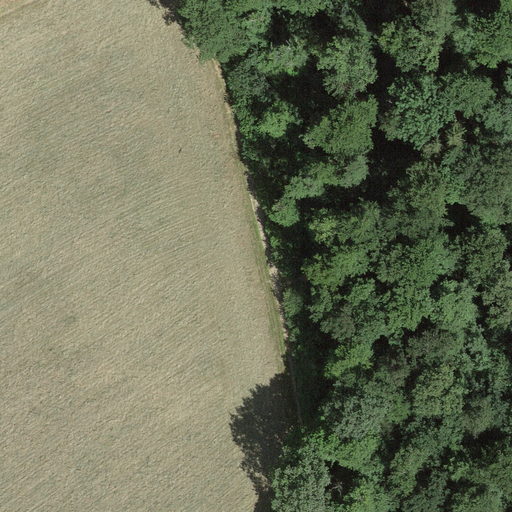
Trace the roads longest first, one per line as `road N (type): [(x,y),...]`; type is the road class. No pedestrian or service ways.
road 1 (track): [(313,511),(278,288),(199,0)]
road 2 (track): [(398,0),(451,97),(511,282)]
